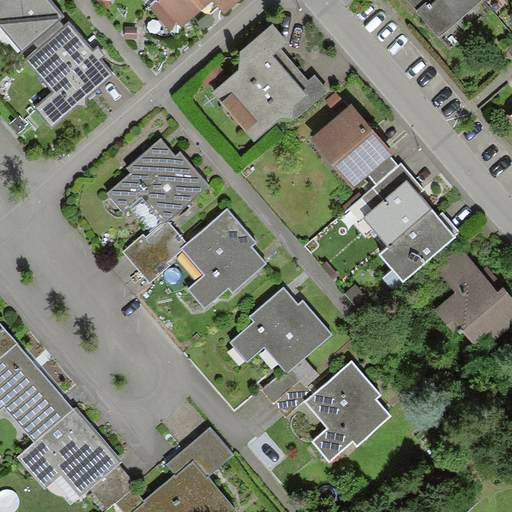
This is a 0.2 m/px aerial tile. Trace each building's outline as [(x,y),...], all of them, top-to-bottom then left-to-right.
[(0,0),(0,13),(25,41),(61,9),(52,0),(0,0)] [(167,0),(180,13),(193,0),(167,0)] [(410,0),(437,28),(457,9),(448,0),(410,0)] [(448,0),(457,9),(466,0),(448,0)] [(239,61),(214,82),(224,93),(231,87),(240,98),(281,63),(266,46),(282,32),(268,16),(245,35),(255,47),(252,49),(241,49),(239,61)] [(29,99),(49,122),(77,98),(111,68),(68,18),(32,49),(56,76),(29,99)] [(281,63),(240,98),(251,110),(245,114),(256,127),(277,110),(289,111),(290,98),(294,95),(301,103),(325,83),(313,68),(297,82),(281,63)] [(346,101),(318,127),(344,155),(357,169),(362,164),(385,142),(346,101)] [(153,138),(105,182),(123,201),(144,182),(170,211),(201,182),(166,144),(162,148),(153,138)] [(385,142),(362,164),(372,177),(368,181),(378,194),(403,172),(393,162),(397,157),(385,142)] [(378,194),(361,208),(386,237),(428,201),(403,172),(378,194)] [(386,237),(377,245),(401,273),(459,224),(445,208),(439,213),(428,201),(386,237)] [(253,241),(220,202),(182,233),(209,264),(186,283),(203,303),(227,283),(229,286),(260,261),(248,246),(253,241)] [(184,240),(162,215),(144,230),(140,226),(124,240),(151,270),(184,240)] [(434,263),(453,286),(477,266),(458,243),(434,263)] [(453,286),(433,303),(453,326),(461,320),(475,336),(511,305),(511,300),(507,294),(511,290),(511,286),(493,264),(483,273),(477,266),(453,286)] [(252,313),(228,334),(244,351),(265,332),(292,361),(327,327),(294,292),(291,295),(277,281),(248,308),(252,313)] [(0,350),(16,337),(0,318),(0,350)] [(0,350),(0,389),(25,418),(60,388),(16,337),(0,350)] [(381,385),(352,351),(308,387),(331,415),(311,431),(330,452),(386,406),(374,391),(381,385)] [(307,386),(285,360),(261,381),(284,406),(307,386)] [(25,418),(35,431),(19,444),(34,461),(51,447),(81,482),(88,477),(110,458),(115,454),(60,388),(25,418)] [(188,453),(140,493),(128,479),(112,492),(129,511),(218,511),(233,500),(205,468),(230,447),(208,421),(180,444),(188,453)] [(128,479),(110,458),(88,477),(105,498),(112,492),(128,479)]
